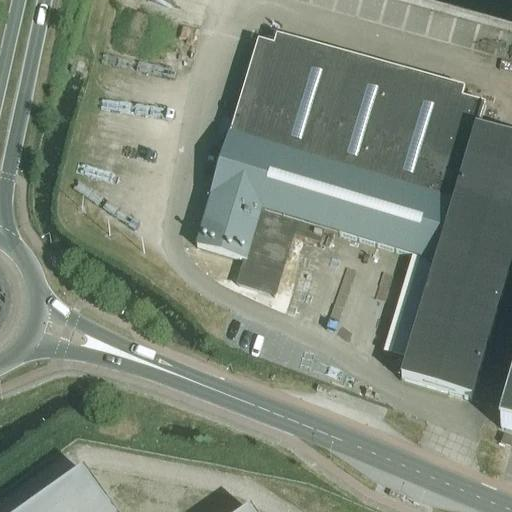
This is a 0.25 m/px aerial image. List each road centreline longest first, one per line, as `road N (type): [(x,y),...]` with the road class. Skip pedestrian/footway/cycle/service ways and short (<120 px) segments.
road 1 (tertiary): [(511,510),(100,346)]
road 2 (primary): [(2,240),(44,0)]
